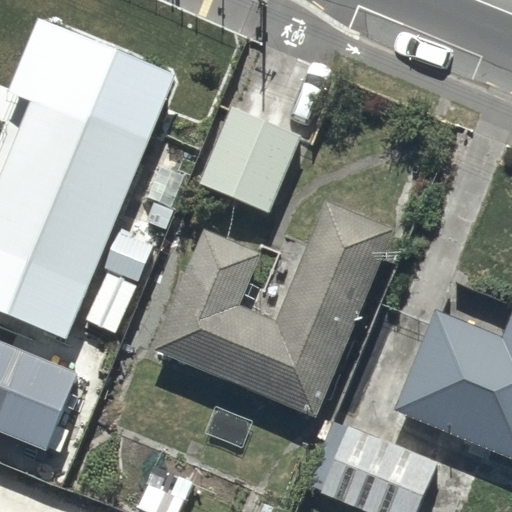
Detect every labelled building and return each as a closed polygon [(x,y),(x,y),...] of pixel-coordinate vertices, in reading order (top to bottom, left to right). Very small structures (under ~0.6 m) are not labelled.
[(168,118),(51,69),(0,191),(0,277),(86,313),(168,118)] [(229,119),(196,199),(266,227),(298,149),(284,143),(287,135),(241,116),(239,122),(229,119)] [(201,245),(151,366),(314,435),(394,247),(387,244),(391,235),(333,211),(330,218),(326,216),(274,339),(239,324),(261,274),(251,269),(254,261),(211,243),(209,248),(201,245)] [(12,390),(61,410),(92,333),(44,313),(12,390)] [(511,323),(500,353),(433,326),(393,427),(470,458),(467,466),(483,472),(486,464),(511,474),(511,323)] [(334,430),(302,499),(332,511),(422,511),(438,475),(334,430)]
